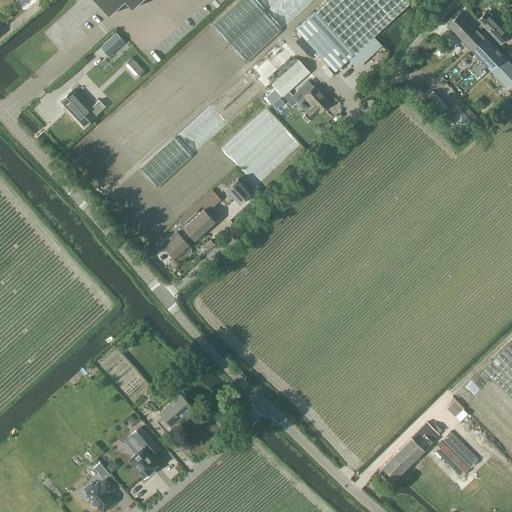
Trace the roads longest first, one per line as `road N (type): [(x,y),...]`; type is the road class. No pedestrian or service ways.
road 1 (unclassified): [(163,298),(372,102),(413,45),(460,0)]
road 2 (unclassified): [(163,298),(0,113)]
road 3 (unclassified): [(147,511),(264,405)]
road 4 (unclassified): [(377,511),(264,405)]
road 5 (unclassified): [(264,405),(163,298)]
